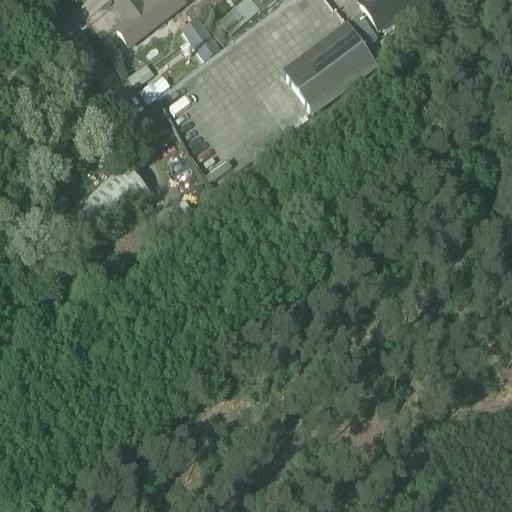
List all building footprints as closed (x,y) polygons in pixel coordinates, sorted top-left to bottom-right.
[(111,36),(124,52),(183,7),(178,0),(156,0),(140,12),(132,1),(116,13),(125,25),(111,36)] [(204,0),(183,17),(191,27),(221,3),(219,0),(204,0)] [(243,0),(244,2),(215,25),(228,41),(279,0),(243,0)] [(378,36),(428,0),(369,0),(358,8),(378,36)] [(279,77),(311,119),(312,120),(375,72),(362,54),(377,43),(358,18),(279,77)] [(194,26),(180,36),(203,67),(217,56),(194,26)] [(136,66),(125,73),(136,89),(147,82),(136,66)] [(179,67),(171,73),(176,80),(184,74),(179,67)] [(53,230),(83,261),(148,200),(119,169),(53,230)] [(106,251),(127,270),(153,241),(132,223),(106,251)]
